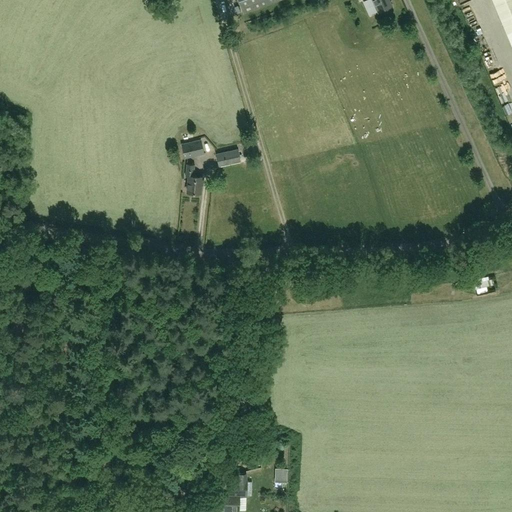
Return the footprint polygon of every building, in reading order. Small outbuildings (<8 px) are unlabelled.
[(238,0),(243,13),(278,0),(238,0)] [(372,0),(378,12),(392,6),(389,0),(372,0)] [(204,153),(202,144),(201,139),(181,145),(184,158),(204,154),(204,153)] [(219,167),(240,162),(237,149),(216,153),(219,167)] [(202,185),(203,176),(193,176),(194,164),(187,164),(185,177),(188,177),(187,192),(200,193),(201,185),(202,185)] [(475,290),(493,285),(491,279),(473,284),(475,290)] [(256,445),(253,457),(262,460),(265,448),(256,445)] [(247,481),(246,481),(246,473),(236,473),(236,479),(229,478),(228,494),(240,495),(240,496),(246,496),(247,481)] [(239,510),(240,496),(240,495),(228,494),(219,494),(218,510),(239,510)]
